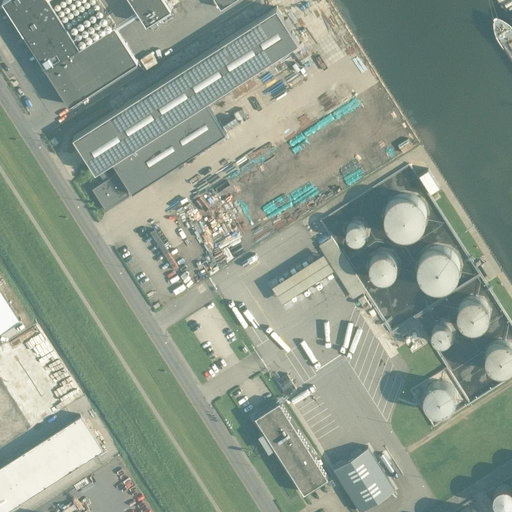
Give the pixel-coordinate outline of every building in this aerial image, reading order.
[(79,44),(50,0),(2,0),(68,102),(137,59),(114,22),(79,44)] [(132,0),(146,21),(171,6),(167,0),(132,0)] [(298,40),(276,5),(73,135),(95,170),(112,159),(132,190),(226,130),(206,99),(298,40)] [(428,166),(419,172),(430,190),(439,185),(428,166)] [(100,199),(105,207),(130,191),(116,170),(91,186),(97,194),(96,195),(99,199),(100,199)] [(388,226),(393,230),(399,233),(406,234),(412,232),(418,229),(423,224),(425,218),(426,211),(425,205),(421,199),(416,195),(410,192),(404,191),(397,193),(391,196),(387,201),(384,207),(383,214),(385,220),(388,226)] [(363,222),(361,220),(358,219),(355,218),(352,219),(349,220),(347,223),(346,226),(345,229),(346,232),(348,235),(350,237),(353,238),(356,238),(359,238),(362,236),(364,234),(365,231),(366,228),(365,225),(363,222)] [(187,238),(197,231),(192,225),(182,232),(187,238)] [(323,242),(267,271),(281,298),(299,288),(294,280),(331,261),(347,291),(361,284),(331,227),(319,234),(323,242)] [(208,233),(203,236),(215,257),(220,254),(208,233)] [(421,278),(426,282),(432,285),(439,286),(445,284),(451,281),(456,276),(458,270),(459,263),(458,257),(454,251),(449,247),(443,244),(437,243),(430,244),(424,248),(420,253),(417,259),(416,266),(418,272),(421,278)] [(225,259),(236,252),(230,244),(220,252),(225,259)] [(370,270),(374,274),(379,277),(385,277),(390,275),(394,272),(396,267),(397,261),(395,256),(391,252),(386,250),(381,249),(376,251),(371,255),(369,260),(369,265),(370,270)] [(481,263),(489,274),(493,272),(485,260),(481,263)] [(177,272),(175,268),(166,273),(169,278),(178,274),(183,285),(195,280),(189,267),(177,272)] [(0,324),(17,314),(0,287),(0,324)] [(357,297),(364,307),(370,304),(363,293),(357,297)] [(485,300),(482,296),(477,294),(472,294),(467,295),(463,297),(459,301),(457,306),(457,311),(458,316),(460,320),(464,323),(469,325),(474,326),(479,325),(483,322),(486,319),(488,314),(489,309),(488,304),(485,300)] [(432,334),(434,338),(438,340),(443,341),(447,339),(450,335),(451,331),(450,327),(448,323),(444,321),(439,321),(435,322),(432,326),(431,330),(432,334)] [(366,357),(374,352),(371,349),(379,344),(372,333),(357,344),(366,357)] [(511,342),(510,340),(505,338),(500,338),(495,339),(491,341),(487,345),(485,350),(485,355),(486,360),(488,364),(492,367),(497,369),(502,370),(507,369),(511,366),(511,365),(511,342)] [(376,366),(390,360),(385,350),(371,356),(376,366)] [(425,400),(427,404),(432,408),(437,410),(442,411),(448,409),(453,406),(456,400),(457,394),(456,388),(453,383),(448,379),(442,378),(436,378),(431,381),(427,385),(425,390),(424,395),(425,400)] [(0,394),(0,442),(22,428),(0,394)] [(328,474),(281,401),(279,399),(255,414),(268,434),(267,435),(270,440),(271,439),(304,490),(328,474)] [(75,440),(90,430),(79,412),(64,422),(75,440)] [(55,428),(66,445),(75,440),(64,422),(55,428)] [(55,428),(38,438),(49,456),(58,450),(66,445),(55,428)] [(101,447),(90,430),(75,440),(86,457),(101,447)] [(41,461),(45,458),(49,456),(38,438),(30,444),(41,461)] [(77,462),(86,457),(75,440),(66,445),(77,462)] [(366,442),(332,464),(360,508),(395,486),(366,442)] [(30,444),(21,449),(33,466),(41,461),(30,444)] [(69,468),(77,462),(66,445),(58,450),(69,468)] [(21,449),(13,455),(24,472),(33,466),(21,449)] [(49,456),(45,458),(56,476),(69,468),(58,450),(49,456)] [(0,471),(7,483),(16,477),(24,472),(13,455),(0,462),(0,471)] [(43,484),(56,476),(45,458),(41,461),(33,466),(43,484)] [(35,489),(43,484),(33,466),(24,472),(35,489)] [(490,467),(488,486),(503,488),(506,468),(490,467)] [(27,494),(35,489),(24,472),(16,477),(27,494)] [(18,500),(27,494),(16,477),(7,483),(18,500)] [(0,511),(18,500),(7,483),(3,485),(0,487),(0,511)] [(474,499),(463,485),(449,497),(460,510),(474,499)] [(503,509),(511,510),(511,491),(506,491),(503,509)] [(450,511),(440,500),(428,510),(429,511),(450,511)]
